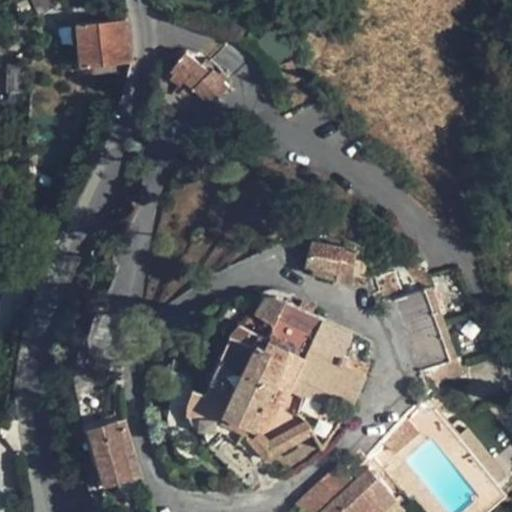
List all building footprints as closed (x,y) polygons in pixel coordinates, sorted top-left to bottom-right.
[(127,17),(80,22),(83,65),(132,60),(127,17)] [(295,38),(291,32),(286,36),(290,41),(295,38)] [(211,70),(187,50),(173,69),(175,71),(185,79),(195,86),(188,93),(205,109),(211,102),(230,84),(226,79),(219,73),(214,67),(211,70)] [(224,68),(219,73),(226,79),(230,75),(224,68)] [(185,79),(175,71),(171,76),(181,84),(185,79)] [(347,242),(315,237),(308,262),(316,264),(313,272),(337,278),(355,281),(356,272),(360,273),(362,256),(358,256),(359,247),(347,245),(347,242)] [(458,355),(432,284),(429,274),(421,277),(418,268),(417,264),(408,268),(419,289),(394,298),(426,387),(452,378),(449,371),(461,367),(458,355)] [(429,274),(425,265),(418,268),(421,277),(429,274)] [(267,293),(255,309),(256,309),(240,321),(237,324),(232,332),(213,376),(207,390),(199,411),(227,411),(248,421),(257,425),(270,394),(276,381),(291,388),(292,386),(304,393),(326,403),(333,389),(355,399),(368,371),(363,369),(367,361),(351,354),(343,351),(354,330),(324,317),(325,316),(314,310),(300,304),(288,298),(277,292),(267,293)] [(302,299),(300,304),(314,310),(316,305),(302,299)] [(464,373),(461,367),(449,371),(452,378),(464,373)] [(207,390),(195,387),(189,400),(188,404),(188,411),(199,411),(207,390)] [(355,399),(333,389),(326,403),(304,393),(298,412),(305,418),(308,417),(315,430),(321,444),(323,446),(324,445),(355,399)] [(270,394),(257,425),(264,429),(278,398),(270,394)] [(498,479),(424,395),(405,416),(419,432),(418,433),(426,442),(432,436),(482,493),(498,479)] [(248,421),(227,411),(224,418),(244,427),(248,421)] [(419,432),(405,416),(383,440),(395,453),(418,433),(419,432)] [(315,430),(308,417),(270,438),(267,457),(315,430)] [(119,419),(90,428),(98,457),(100,465),(106,484),(132,477),(142,474),(137,454),(126,419),(119,421),(119,419)] [(267,457),(270,438),(262,430),(251,439),(267,457)] [(100,465),(98,457),(92,459),(94,466),(100,465)] [(313,511),(352,476),(342,464),(298,504),(305,511),(313,511)] [(369,468),(321,511),(373,511),(376,510),(377,511),(381,511),(397,498),(369,468)] [(400,511),(406,507),(397,498),(381,511),(400,511)]
